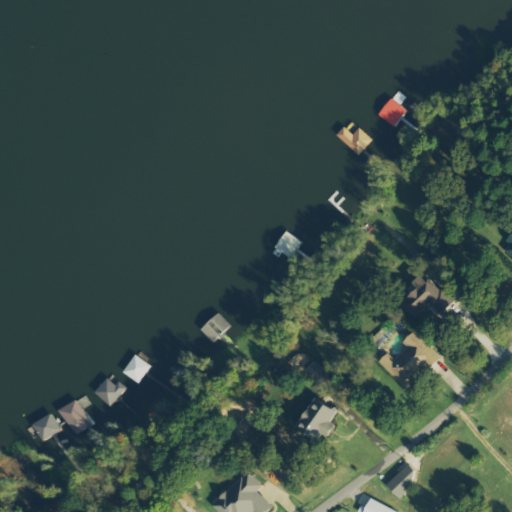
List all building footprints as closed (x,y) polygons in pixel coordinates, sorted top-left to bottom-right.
[(410,112),(395,99),(381,115),(397,128),(410,112)] [(362,128),(356,135),(347,127),(339,136),(361,156),(375,141),(362,128)] [(408,390),(442,358),(418,332),(405,344),(410,349),(397,360),(392,354),(382,363),(408,390)] [(112,377),(97,393),(112,408),(128,392),(112,377)] [(338,426),(334,423),(341,413),(320,399),(300,429),(325,446),(338,426)] [(61,412),(78,437),(95,425),(79,400),(61,412)] [(63,433),(56,415),(28,427),(33,439),(41,436),(44,442),(63,433)] [(260,492),(266,487),(251,472),(216,507),(221,511),(270,511),(275,507),(260,492)] [(398,511),(375,500),(368,511),(398,511)]
